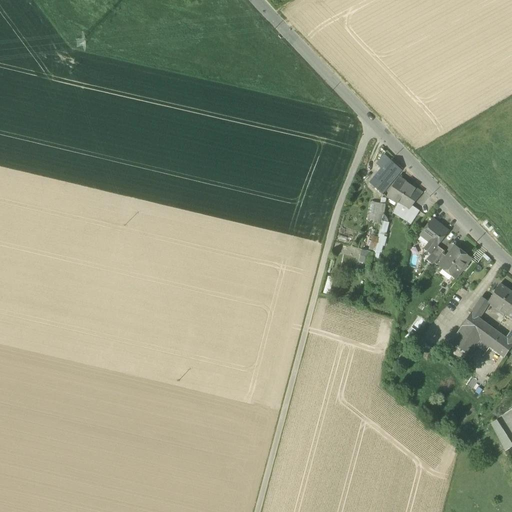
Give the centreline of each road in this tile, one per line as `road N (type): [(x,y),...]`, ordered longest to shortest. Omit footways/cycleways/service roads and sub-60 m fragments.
road 1 (track): [(256,511),(337,210),(374,122)]
road 2 (residential): [(511,264),(259,0)]
